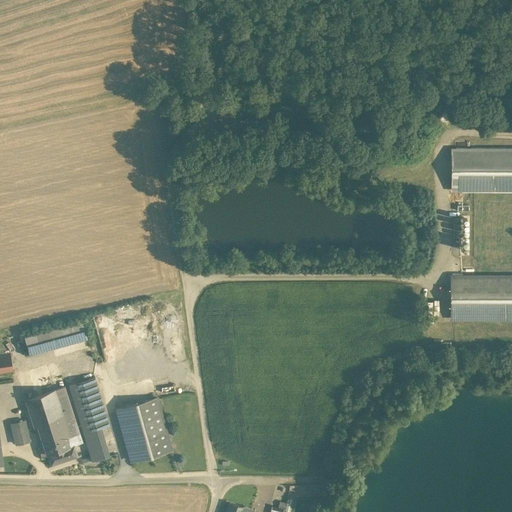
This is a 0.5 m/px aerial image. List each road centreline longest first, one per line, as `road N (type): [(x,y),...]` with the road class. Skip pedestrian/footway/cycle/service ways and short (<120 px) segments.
road 1 (track): [(192,290),(214,278),(437,271),(445,141),(460,133),(511,134)]
road 2 (unclassified): [(0,479),(215,480)]
road 3 (track): [(215,480),(192,290)]
